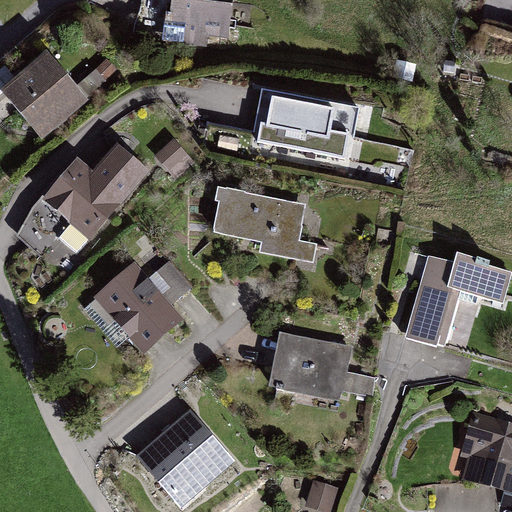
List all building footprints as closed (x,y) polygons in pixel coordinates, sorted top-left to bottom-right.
[(234,0),(141,0),(136,34),(161,38),(160,43),(207,49),(209,40),(229,41),(234,0)] [(49,58),(0,96),(2,99),(37,142),(86,102),(49,58)] [(358,110),(263,90),(254,144),(348,161),(358,110)] [(176,140),(156,157),(174,179),(194,163),(176,140)] [(95,175),(78,162),(44,202),(71,225),(91,241),(151,176),(118,148),(95,175)] [(306,209),(222,193),(214,232),(263,242),(260,256),(314,267),(318,246),(299,242),(306,209)] [(71,225),(44,202),(40,200),(30,210),(18,239),(42,259),(71,225)] [(458,266),(429,258),(408,338),(444,348),(458,296),(504,308),(511,279),(511,270),(460,257),(458,266)] [(152,282),(135,265),(95,304),(147,358),(187,319),(174,306),(190,290),(167,267),(152,282)] [(353,350),(281,338),(272,392),(342,403),(343,395),(373,400),(376,380),(361,377),(360,384),(348,382),(353,350)] [(190,414),(138,462),(182,511),(235,463),(190,414)] [(511,423),(474,414),(461,457),(469,460),(462,483),(511,497),(511,423)] [(332,511),(338,493),(313,486),(307,509),(316,511),(332,511)]
